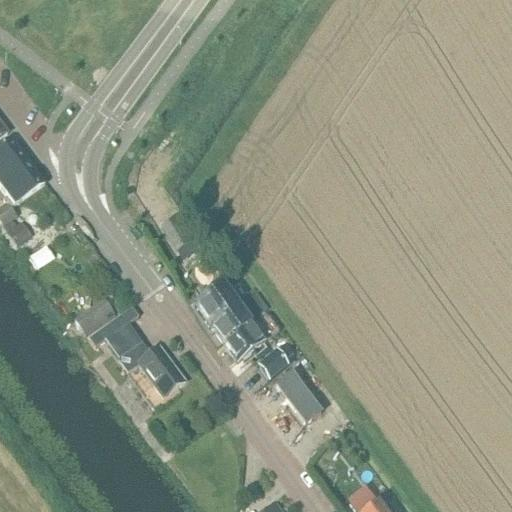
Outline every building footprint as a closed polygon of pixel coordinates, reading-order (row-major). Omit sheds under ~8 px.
[(0,190),(7,200),(2,203),(5,207),(0,211),(0,228),(2,232),(4,231),(17,250),(32,240),(21,226),(16,230),(12,224),(17,221),(8,210),(12,207),(14,210),(44,186),(12,144),(0,152),(0,190)] [(161,229),(175,252),(188,244),(174,221),(161,229)] [(203,300),(194,307),(211,330),(224,348),(251,328),(249,325),(262,316),(265,314),(254,299),(245,305),(238,309),(222,287),(203,300)] [(106,306),(79,326),(87,338),(115,317),(106,306)] [(131,312),(88,344),(94,353),(137,321),(131,312)] [(251,328),(224,348),(237,366),(243,361),(246,365),(254,358),(257,356),(254,353),(261,346),(279,335),(268,317),(251,328)] [(141,348),(118,365),(128,378),(138,370),(162,403),(184,386),(159,352),(149,359),(141,348)] [(254,358),(258,365),(270,357),(266,351),(265,350),(264,351),(257,356),(254,358)] [(276,356),(257,370),(266,382),(268,385),(287,371),(285,368),(276,356)] [(275,390),(303,428),(305,430),(321,418),(291,378),(275,390)] [(360,493),(346,504),(352,511),(388,511),(384,506),(379,510),(377,507),(364,490),(360,493)]
